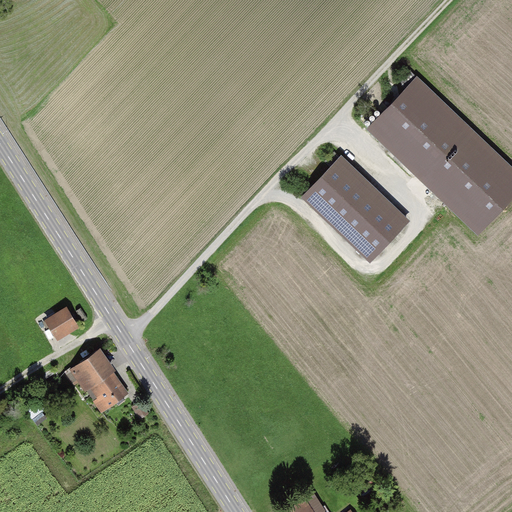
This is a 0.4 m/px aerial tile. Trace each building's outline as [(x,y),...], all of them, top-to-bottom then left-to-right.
[(511,199),(511,166),(417,77),(368,129),(479,234),(511,199)] [(410,219),(341,155),(302,196),(371,261),(410,219)] [(67,306),(45,320),(58,340),(80,326),(67,306)] [(117,369),(101,347),(70,369),(86,391),(91,387),(98,398),(94,401),(102,413),(129,393),(114,372),(117,369)] [(141,400),(132,406),(140,418),(149,412),(141,400)] [(39,425),(50,416),(40,402),(28,411),(39,425)] [(306,498),(284,511),(323,511),(317,501),(311,505),(306,498)]
